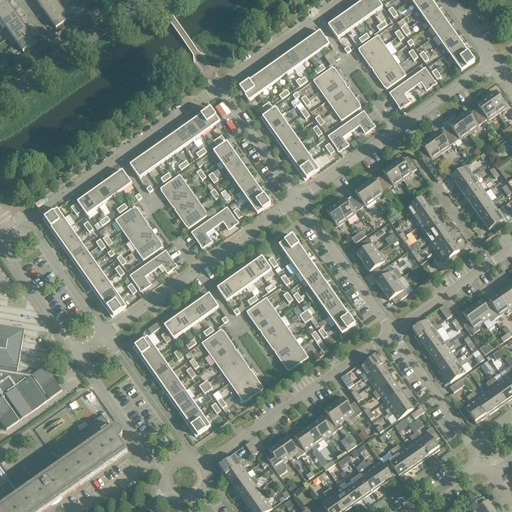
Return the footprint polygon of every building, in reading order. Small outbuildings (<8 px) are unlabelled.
[(0,0),(0,8),(8,3),(5,0),(0,0)] [(58,3),(55,0),(46,0),(39,5),(44,13),(58,3)] [(382,8),(376,0),(365,0),(364,1),(373,15),(382,8)] [(431,0),(430,0),(412,0),(411,1),(417,10),(431,0)] [(437,9),(431,0),(417,10),(423,19),(437,9)] [(373,15),(364,1),(355,8),(364,21),(373,15)] [(14,11),(8,3),(0,8),(0,20),(0,21),(14,11)] [(63,11),(58,3),(44,13),(50,21),(63,11)] [(364,21),(355,8),(346,14),(355,27),(364,21)] [(443,18),(437,9),(423,19),(429,28),(443,18)] [(19,19),(14,11),(0,21),(6,29),(19,19)] [(69,20),(63,11),(50,21),(56,29),(69,20)] [(355,27),(346,14),(337,20),(347,34),(355,27)] [(449,27),(443,18),(429,28),(436,37),(449,27)] [(25,27),(19,19),(6,29),(11,36),(25,27)] [(347,34),(337,20),(328,27),(337,40),(347,34)] [(30,35),(25,27),(11,36),(17,44),(30,35)] [(456,36),(449,27),(436,37),(442,46),(456,36)] [(320,32),(319,33),(310,39),(320,53),(329,46),(320,32)] [(36,43),(30,35),(17,44),(22,53),(36,43)] [(462,45),(456,36),(442,46),(448,54),(462,45)] [(385,47),(378,37),(358,51),(363,58),(364,56),(367,60),(385,47)] [(320,53),(310,39),(301,45),(311,59),(320,53)] [(311,59),(301,45),(293,51),(302,65),(311,59)] [(468,54),(462,45),(448,54),(454,63),(468,54)] [(392,57),(385,47),(367,60),(369,63),(367,64),(372,71),(392,57)] [(302,65),(293,51),(284,58),(293,71),(302,65)] [(474,63),(468,54),(454,63),(461,73),(474,63)] [(399,67),(392,57),(372,71),(377,77),(378,76),(381,79),(399,67)] [(293,71),(284,58),(275,64),(285,77),(293,71)] [(285,77),(275,64),(266,70),(276,84),(285,77)] [(406,77),(399,67),(381,79),(383,82),(381,84),(386,91),(406,77)] [(338,75),(333,68),(313,82),(320,92),(338,80),(336,77),(338,75)] [(435,83),(425,69),(407,82),(412,90),(421,84),(426,92),(433,87),(432,85),(435,83)] [(276,84),(266,70),(257,76),(267,90),(276,84)] [(267,90),(257,76),(248,82),(258,96),(267,90)] [(340,83),(338,80),(320,92),(327,102),(347,88),(342,82),(340,83)] [(258,96),(248,82),(239,89),(249,103),(258,96)] [(412,90),(407,82),(389,95),(399,109),(402,107),(403,108),(410,104),(404,96),(412,90)] [(351,95),(347,88),(327,102),(334,112),(352,99),(350,96),(351,95)] [(507,109),(496,93),(486,100),(497,115),(507,109)] [(354,103),(352,99),(334,112),(341,122),(361,109),(356,101),(354,103)] [(497,115),(486,100),(477,106),(480,110),(475,113),(482,124),(487,120),(488,122),(497,115)] [(220,123),(210,109),(201,116),(210,130),(220,123)] [(275,109),(262,118),(264,121),(262,122),(267,128),(282,118),(275,109)] [(373,127),(364,112),(346,125),(351,133),(359,127),(365,135),(372,130),(371,129),(373,127)] [(468,113),(458,119),(469,135),(478,128),(478,127),(482,124),(475,113),(470,117),(468,113)] [(210,130),(201,116),(192,122),(202,136),(210,130)] [(288,127),(282,118),(267,128),(271,135),(273,134),(275,136),(288,127)] [(469,135),(458,119),(449,126),(452,130),(447,133),(454,144),(459,140),(460,141),(469,135)] [(202,136),(192,122),(183,128),(193,142),(202,136)] [(351,133),(346,125),(328,138),(337,152),(340,150),(342,151),(348,147),(343,139),(351,133)] [(511,126),(503,133),(506,138),(511,134),(511,126)] [(294,136),(288,127),(275,136),(277,139),(275,140),(279,146),(294,136)] [(193,142),(183,128),(174,135),(184,148),(193,142)] [(442,136),(439,133),(430,139),(441,155),(450,148),(449,147),(454,144),(447,133),(442,136)] [(184,148),(174,135),(165,141),(175,155),(184,148)] [(300,145),(294,136),(279,146),(284,152),(285,151),(287,154),(300,145)] [(441,155),(430,139),(421,146),(423,149),(419,153),(426,164),(431,160),(432,161),(441,155)] [(175,155),(165,141),(157,147),(166,161),(175,155)] [(233,152),(226,143),(213,153),(219,162),(233,152)] [(307,153),(300,145),(287,154),(289,156),(287,157),(292,164),(307,153)] [(166,161),(157,147),(148,153),(157,167),(166,161)] [(239,161),(233,152),(219,162),(226,171),(239,161)] [(157,167),(148,153),(139,160),(148,173),(157,167)] [(313,162),(307,153),(292,164),(296,170),(298,169),(300,171),(313,162)] [(148,173),(139,160),(130,166),(139,180),(148,173)] [(401,160),(392,166),(403,182),(412,175),(411,174),(416,171),(409,160),(404,163),(401,160)] [(245,170),(239,161),(226,171),(232,179),(245,170)] [(319,172),(313,162),(300,171),(301,174),(300,175),(304,182),(319,172)] [(403,182),(392,166),(383,173),(385,176),(380,180),(388,191),(393,187),(393,188),(403,182)] [(473,176),(466,167),(451,178),(457,187),(473,176)] [(252,179),(245,170),(232,179),(238,188),(252,179)] [(132,185),(122,171),(113,178),(122,192),(132,185)] [(435,172),(432,174),(437,181),(441,178),(439,175),(438,176),(435,172)] [(187,186),(179,176),(160,190),(165,197),(167,196),(169,199),(187,186)] [(479,185),(473,176),(457,187),(463,196),(479,185)] [(122,192),(113,178),(104,184),(113,198),(122,192)] [(258,188),(252,179),(238,188),(244,197),(258,188)] [(375,183),(373,180),(364,186),(375,202),(384,195),(383,194),(388,191),(380,180),(375,183)] [(113,198),(104,184),(95,190),(105,204),(113,198)] [(485,194),(479,185),(463,196),(470,205),(485,194)] [(194,196),(187,186),(169,199),(171,202),(169,203),(174,210),(194,196)] [(375,202),(364,186),(354,193),(357,196),(352,200),(360,210),(364,207),(365,208),(375,202)] [(264,196),(258,188),(244,197),(250,206),(264,196)] [(105,204),(95,190),(86,197),(96,210),(105,204)] [(490,191),(485,194),(470,205),(476,214),(491,203),(496,200),(490,191)] [(201,206),(194,196),(174,210),(179,217),(180,216),(183,219),(201,206)] [(271,206),(264,196),(250,206),(257,215),(271,206)] [(96,210),(86,197),(77,203),(87,217),(96,210)] [(345,199),(335,206),(346,221),(356,215),(355,214),(360,210),(352,200),(347,203),(345,199)] [(428,208),(421,199),(406,210),(412,219),(428,208)] [(498,212),(491,203),(476,214),(482,222),(498,212)] [(208,216),(201,206),(183,219),(185,222),(183,223),(188,230),(208,216)] [(346,221),(335,206),(326,212),(337,228),(346,221)] [(140,215),(135,208),(115,222),(122,232),(140,219),(138,216),(140,215)] [(434,217),(428,208),(412,219),(418,228),(434,217)] [(237,223),(227,209),(209,221),(214,229),(223,223),(228,231),(235,227),(234,225),(237,223)] [(64,219),(57,210),(42,220),(47,227),(49,226),(50,229),(64,219)] [(504,221),(498,212),(482,222),(489,232),(493,229),(496,234),(507,226),(503,221),(504,221)] [(440,226),(434,217),(418,228),(425,236),(440,226)] [(70,228),(64,219),(50,229),(52,231),(51,232),(55,239),(70,228)] [(142,222),(140,219),(122,232),(129,242),(149,228),(144,221),(142,222)] [(214,229),(209,221),(191,234),(201,248),(204,246),(205,248),(207,246),(212,243),(206,235),(214,229)] [(446,234),(440,226),(425,236),(431,245),(446,234)] [(76,237),(70,228),(55,239),(59,245),(61,244),(63,246),(76,237)] [(153,235),(149,228),(129,242),(136,252),(154,239),(152,236),(153,235)] [(351,240),(355,245),(365,238),(362,233),(358,235),(351,240)] [(453,243),(446,234),(431,245),(437,254),(453,243)] [(299,246),(292,236),(279,246),(285,255),(299,246)] [(82,246),(76,237),(63,246),(65,249),(63,250),(67,256),(82,246)] [(156,242),(154,239),(136,252),(143,262),(163,248),(158,241),(156,242)] [(378,253),(368,239),(355,249),(358,254),(356,255),(363,264),(378,253)] [(459,252),(453,243),(437,254),(444,263),(448,268),(458,260),(455,255),(459,252)] [(88,255),(82,246),(67,256),(72,262),(74,261),(75,264),(88,255)] [(305,254),(299,246),(285,255),(291,264),(305,254)] [(166,252),(148,265),(153,272),(161,267),(167,275),(174,270),(173,268),(175,266),(166,252)] [(385,263),(378,253),(363,264),(369,274),(373,271),(376,276),(380,273),(377,268),(385,263)] [(311,263),(305,254),(291,264),(298,273),(311,263)] [(95,264),(88,255),(75,264),(77,266),(75,268),(80,274),(95,264)] [(271,271),(262,258),(253,264),(262,278),(271,271)] [(317,272),(311,263),(298,273),(304,282),(317,272)] [(101,272),(95,264),(80,274),(82,273),(83,275),(82,277),(86,283),(101,272)] [(262,278),(253,264),(244,270),(253,284),(262,278)] [(153,272),(148,265),(130,277),(139,291),(142,289),(144,291),(150,286),(145,278),(153,272)] [(253,284),(244,270),(235,277),(244,290),(253,284)] [(107,281),(101,272),(86,283),(91,289),(92,288),(94,290),(107,281)] [(324,281),(317,272),(304,282),(310,291),(324,281)] [(392,272),(384,278),(380,273),(376,276),(380,281),(376,283),(383,293),(398,282),(392,272)] [(244,290),(235,277),(226,283),(236,297),(244,290)] [(114,290),(107,281),(94,290),(96,293),(94,294),(99,300),(114,290)] [(330,290),(324,281),(310,291),(316,300),(330,290)] [(408,296),(398,282),(383,293),(389,302),(393,299),(396,304),(408,296)] [(236,297),(226,283),(217,289),(226,303),(236,297)] [(511,296),(507,289),(503,292),(502,290),(497,293),(511,314),(511,313),(511,296)] [(120,299),(114,290),(99,300),(103,307),(105,306),(107,308),(120,299)] [(336,299),(330,290),(316,300),(323,308),(336,299)] [(511,314),(497,293),(492,297),(493,298),(488,302),(494,309),(489,313),(495,320),(506,313),(508,316),(511,314)] [(218,309),(209,295),(200,302),(209,315),(218,309)] [(126,308),(120,299),(107,308),(108,311),(107,312),(112,319),(126,308)] [(273,309),(266,299),(246,313),(251,320),(253,319),(255,322),(273,309)] [(342,308),(336,299),(323,308),(329,317),(342,308)] [(480,300),(475,304),(476,306),(472,308),(483,324),(488,320),(491,323),(495,320),(489,313),(494,309),(488,302),(484,305),(480,300)] [(209,315),(200,302),(191,308),(200,321),(209,315)] [(452,316),(445,306),(439,310),(447,320),(452,316)] [(200,321),(191,308),(182,314),(192,328),(200,321)] [(349,316),(342,308),(329,317),(335,326),(349,316)] [(483,324),(472,308),(468,311),(467,309),(462,313),(469,323),(463,327),(471,337),(480,331),(477,328),(483,324)] [(280,319),(273,309),(255,322),(257,325),(256,326),(260,333),(280,319)] [(192,328),(182,314),(173,320),(183,334),(192,328)] [(355,326),(349,316),(335,326),(342,335),(355,326)] [(287,329),(280,319),(260,333),(265,340),(267,339),(269,342),(287,329)] [(183,334),(173,320),(164,327),(174,340),(183,334)] [(428,320),(412,331),(415,335),(413,336),(417,341),(437,327),(435,324),(432,326),(428,320)] [(158,323),(148,331),(151,335),(161,328),(158,323)] [(0,347),(24,331),(0,326),(0,347)] [(440,330),(437,327),(417,341),(420,346),(422,345),(425,349),(440,338),(436,333),(440,330)] [(294,339),(287,329),(269,342),(271,345),(270,346),(274,353),(294,339)] [(18,369),(24,331),(0,347),(0,421),(6,431),(62,392),(45,368),(33,376),(30,372),(26,375),(17,374),(18,369)] [(226,338),(221,331),(201,345),(209,355),(227,342),(224,339),(226,338)] [(154,348),(147,338),(133,349),(137,355),(139,354),(141,357),(154,348)] [(444,344),(440,338),(425,349),(428,353),(426,354),(429,359),(450,345),(447,341),(444,344)] [(301,349),(294,339),(274,353),(279,359),(281,358),(283,361),(301,349)] [(229,345),(227,342),(209,355),(216,365),(235,351),(230,344),(229,345)] [(452,348),(450,345),(429,359),(433,364),(434,363),(437,367),(453,356),(449,350),(452,348)] [(484,347),(480,350),(485,357),(492,351),(489,346),(485,349),(484,347)] [(160,356),(154,348),(141,357),(143,359),(141,360),(145,367),(160,356)] [(308,359),(301,349),(283,361),(285,364),(283,366),(288,373),(308,359)] [(240,357),(235,351),(216,365),(222,374),(240,362),(238,359),(240,357)] [(166,365),(160,356),(145,367),(150,373),(151,372),(153,374),(166,365)] [(457,361),(453,356),(437,367),(440,371),(438,372),(442,377),(462,362),(460,359),(457,361)] [(378,361),(375,357),(359,368),(364,374),(360,376),(363,380),(383,365),(380,360),(378,361)] [(243,365),(240,362),(222,374),(229,384),(249,370),(244,364),(243,365)] [(464,366),(462,362),(442,377),(445,382),(447,380),(450,385),(465,374),(461,368),(464,366)] [(173,374),(166,365),(153,374),(155,377),(153,378),(158,384),(173,374)] [(386,370),(383,365),(363,380),(365,383),(368,381),(372,386),(388,375),(385,371),(386,370)] [(254,377),(249,370),(229,384),(236,394),(254,381),(252,378),(254,377)] [(179,383),(173,374),(158,384),(162,391),(164,390),(166,392),(179,383)] [(346,375),(341,379),(348,390),(354,386),(346,375)] [(390,379),(388,375),(372,386),(376,392),(373,394),(375,397),(395,383),(392,378),(390,379)] [(494,379),(490,382),(505,403),(507,401),(509,402),(511,399),(511,392),(504,380),(498,384),(494,379)] [(257,385),(254,381),(236,394),(243,404),(263,391),(258,383),(257,385)] [(464,387),(460,381),(450,389),(454,394),(464,387)] [(505,403),(490,382),(486,384),(490,390),(484,394),(496,411),(503,406),(502,404),(505,403)] [(185,392),(179,383),(166,392),(167,395),(166,396),(170,402),(185,392)] [(399,388),(395,383),(375,397),(377,401),(381,398),(384,404),(400,393),(397,389),(399,388)] [(191,401),(185,392),(170,402),(175,409),(176,407),(178,410),(191,401)] [(403,397),(400,393),(384,404),(388,409),(385,412),(387,415),(408,401),(404,396),(403,397)] [(474,393),(470,395),(485,416),(488,415),(489,416),(496,411),(484,394),(478,398),(474,393)] [(485,416),(470,395),(467,398),(470,404),(465,408),(463,406),(458,410),(465,420),(470,417),(476,425),(484,420),(482,418),(485,416)] [(342,397),(337,401),(338,403),(334,405),(345,421),(350,417),(353,420),(362,414),(354,404),(349,407),(342,397)] [(198,410),(191,401),(178,410),(180,413),(178,414),(183,420),(198,410)] [(411,405),(408,401),(387,415),(390,418),(393,416),(397,422),(413,411),(410,407),(411,405)] [(345,421),(334,405),(330,408),(329,407),(323,410),(327,415),(322,419),(327,427),(332,423),(338,431),(342,428),(339,425),(345,421)] [(424,413),(421,409),(411,416),(414,421),(424,413)] [(204,418),(198,410),(183,420),(187,426),(189,425),(191,428),(204,418)] [(119,429),(117,428),(116,427),(113,428),(111,429),(102,417),(79,433),(54,450),(63,463),(16,495),(7,483),(0,488),(0,511),(42,511),(127,452),(119,441),(121,439),(122,436),(122,433),(121,431),(121,430),(119,429)] [(210,428),(204,418),(191,428),(192,430),(191,431),(196,438),(210,428)] [(327,427),(322,419),(318,422),(316,420),(311,424),(312,426),(313,425),(324,441),(326,444),(329,442),(327,439),(338,431),(332,423),(327,427)] [(324,441),(313,425),(312,426),(309,428),(308,426),(303,430),(317,450),(320,448),(318,445),(324,441)] [(418,433),(414,435),(428,456),(431,454),(432,456),(440,451),(434,443),(439,439),(431,429),(426,432),(427,434),(421,438),(418,433)] [(317,450),(303,430),(298,433),(299,435),(294,438),(300,446),(294,450),(299,458),(311,449),(314,453),(317,450)] [(364,433),(359,437),(363,442),(368,438),(364,433)] [(428,456),(414,435),(410,438),(414,444),(408,448),(420,465),(427,460),(426,458),(428,456)] [(384,436),(379,439),(382,444),(387,441),(384,436)] [(282,442),(278,445),(289,460),(294,457),(297,460),(299,458),(294,450),(300,446),(294,438),(290,442),(286,437),(281,441),(282,442)] [(258,453),(251,442),(245,446),(253,457),(258,453)] [(289,460),(278,445),(274,448),(273,446),(268,450),(272,456),(267,460),(279,478),(285,474),(285,473),(286,472),(286,470),(286,469),(286,468),(283,464),(289,460)] [(398,446),(394,449),(409,470),(411,468),(413,470),(420,465),(408,448),(402,452),(398,446)] [(409,470),(394,449),(390,452),(394,457),(383,465),(382,465),(387,472),(392,468),(397,475),(400,479),(407,474),(406,472),(409,470)] [(234,456),(219,467),(222,472),(220,473),(223,478),(244,463),(242,460),(238,462),(234,456)] [(370,461),(366,464),(381,485),(384,483),(385,485),(392,479),(397,475),(392,468),(387,472),(382,465),(383,465),(380,462),(374,466),(370,461)] [(246,466),(244,463),(223,478),(227,482),(229,481),(231,485),(247,474),(243,469),(246,466)] [(381,485),(366,464),(362,467),(366,472),(360,476),(372,493),(379,488),(378,487),(381,485)] [(251,480),(247,474),(231,485),(234,489),(232,490),(236,495),(256,481),(254,478),(251,480)] [(351,475),(347,478),(361,499),(364,497),(365,498),(372,493),(360,476),(354,480),(351,475)] [(361,499),(347,478),(343,480),(346,486),(341,490),(353,507),(360,502),(359,501),(361,499)] [(259,484),(256,481),(236,495),(239,500),(241,499),(244,503),(259,492),(255,486),(259,484)] [(331,489),(327,491),(341,511),(342,511),(344,511),(345,511),(353,507),(341,490),(335,494),(331,489)] [(341,511),(327,491),(323,494),(327,500),(320,504),(323,507),(326,511),(341,511)] [(263,498),(259,492),(244,503),(247,507),(245,508),(247,511),(249,511),(269,499),(266,495),(263,498)] [(483,498),(465,511),(466,511),(490,511),(495,509),(491,504),(489,505),(487,503),(486,503),(483,498)] [(271,502),(269,499),(249,511),(269,511),(272,510),(268,504),(271,502)]
